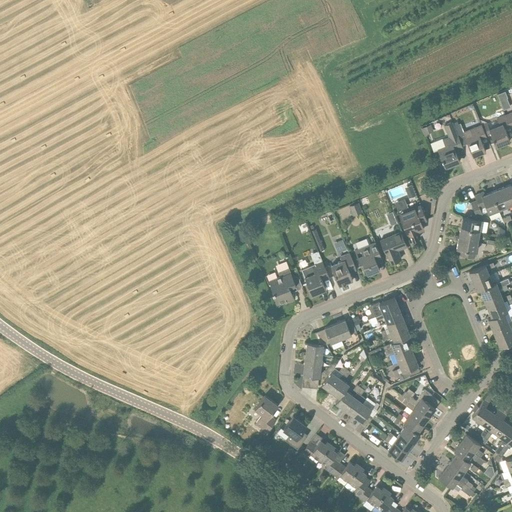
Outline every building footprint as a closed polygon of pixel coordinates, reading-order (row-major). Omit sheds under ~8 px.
[(506,98),(504,92),(497,94),(500,101),(506,98)] [(486,137),(491,135),(496,147),(510,141),(505,130),(511,127),(506,115),(497,119),(487,123),(486,122),(481,124),(486,137)] [(437,149),(445,167),(459,161),(455,150),(462,147),(459,140),(454,126),(452,122),(444,125),(448,138),(443,140),(442,139),(430,143),(433,151),(437,149)] [(472,156),(485,151),(481,139),(486,137),(481,124),(481,125),(469,130),(471,135),(465,138),(472,156)] [(430,125),(421,128),(425,137),(427,136),(427,135),(433,132),(430,125)] [(508,206),(511,204),(511,187),(511,184),(501,188),(508,206)] [(499,210),(508,206),(501,188),(491,192),(499,210)] [(416,196),(414,191),(407,193),(409,199),(416,196)] [(499,210),(491,192),(485,195),(484,192),(474,196),(476,201),(482,214),(487,212),(488,214),(499,210)] [(398,209),(408,207),(406,199),(396,201),(398,209)] [(476,217),(482,214),(476,201),(471,203),(476,217)] [(357,203),(350,206),(353,216),(361,213),(357,203)] [(426,220),(421,206),(399,215),(410,241),(420,237),(417,232),(423,229),(420,222),(426,220)] [(481,221),(462,217),(460,228),(479,232),(481,221)] [(395,218),(388,220),(391,226),(397,223),(395,218)] [(460,228),(458,239),(477,242),(479,232),(460,228)] [(324,250),(317,233),(315,229),(312,231),(313,235),(320,251),(324,250)] [(387,254),(391,263),(401,259),(396,247),(399,246),(400,249),(407,246),(401,232),(380,240),(386,255),(387,254)] [(474,259),(477,242),(458,239),(456,249),(461,250),(460,256),(474,259)] [(342,241),(336,244),(340,253),(346,250),(342,241)] [(367,275),(379,270),(377,262),(382,260),(375,242),(355,250),(362,269),(364,268),(367,275)] [(349,273),(356,270),(349,254),(340,257),(342,262),(331,266),(339,286),(348,282),(347,280),(351,278),(349,273)] [(322,262),(311,266),(302,270),(311,295),(326,289),(322,281),(329,279),(322,262)] [(469,272),(473,281),(488,275),(485,265),(469,272)] [(284,303),(294,299),(290,288),(295,286),(288,268),(278,272),(280,277),(269,282),(273,292),(272,293),(276,303),(284,300),(284,303)] [(492,285),(492,284),(488,275),(473,281),(477,291),(480,290),(492,285)] [(480,290),(484,299),(500,293),(508,289),(506,285),(510,283),(508,278),(504,280),(499,282),(496,283),(492,284),(492,285),(480,290)] [(484,299),(488,309),(504,302),(500,293),(484,299)] [(395,297),(382,302),(380,303),(379,302),(368,306),(372,318),(375,316),(399,307),(395,297)] [(504,312),(507,311),(504,302),(488,309),(491,318),(504,312)] [(402,317),(399,307),(375,316),(377,321),(385,318),(387,323),(402,317)] [(492,329),(508,322),(504,312),(491,318),(488,319),(492,329)] [(387,323),(391,332),(406,326),(402,317),(387,323)] [(345,320),(335,324),(340,338),(351,334),(356,332),(354,327),(349,329),(345,320)] [(496,338),(511,332),(510,327),(511,325),(511,320),(511,321),(508,322),(492,329),(496,338)] [(330,343),(340,338),(335,324),(324,328),(328,337),(317,342),(322,345),(322,344),(325,345),(330,342),(330,343)] [(410,336),(406,326),(391,332),(394,341),(394,342),(407,337),(410,336)] [(511,331),(511,332),(496,338),(500,348),(511,342),(511,331)] [(410,347),(407,337),(394,342),(394,341),(383,346),(387,356),(392,354),(391,354),(395,353),(410,347)] [(321,355),(322,345),(317,342),(317,344),(307,343),(305,354),(321,355)] [(410,347),(395,353),(397,357),(399,362),(414,356),(410,347)] [(320,366),(321,355),(305,354),(304,365),(320,366)] [(399,362),(401,368),(403,372),(407,370),(418,366),(414,356),(399,362)] [(328,376),(331,372),(334,367),(336,366),(336,365),(332,363),(324,373),(328,376)] [(319,377),(320,366),(304,365),(303,376),(319,377)] [(407,370),(403,372),(399,373),(397,374),(399,381),(410,377),(409,375),(407,370)] [(339,378),(331,372),(328,376),(321,385),(330,391),(339,378)] [(349,385),(339,378),(330,391),(339,398),(345,390),(349,385)] [(344,409),(352,416),(362,403),(365,398),(361,395),(364,390),(361,387),(357,392),(354,396),(344,409)] [(416,400),(412,397),(406,392),(403,397),(429,416),(435,408),(426,401),(431,395),(424,389),(416,400)] [(344,409),(354,396),(350,393),(345,390),(339,398),(335,402),(344,409)] [(278,405),(265,395),(254,409),(262,414),(255,423),(267,432),(275,420),(270,416),(278,405)] [(412,410),(409,414),(423,424),(429,416),(403,397),(401,396),(399,400),(406,405),(412,410)] [(362,403),(352,416),(361,423),(365,418),(370,422),(373,417),(377,411),(376,410),(379,405),(376,403),(375,404),(366,397),(365,398),(362,403)] [(472,416),(481,423),(490,410),(485,407),(488,403),(483,400),(479,407),(476,405),(473,411),(475,412),(472,416)] [(490,429),(501,413),(497,410),(494,414),(490,410),(481,423),(489,429),(490,429)] [(493,432),(498,436),(507,423),(503,420),(505,416),(501,413),(490,429),(489,429),(487,432),(483,437),(487,440),(493,432)] [(403,423),(406,425),(417,433),(423,424),(409,414),(403,423)] [(302,431),(306,426),(293,416),(283,429),(290,434),(285,440),(297,449),(308,435),(302,431)] [(506,442),(511,434),(511,425),(511,426),(507,423),(498,436),(504,440),(495,451),(498,454),(506,442)] [(420,435),(417,433),(406,425),(400,433),(414,443),(420,435)] [(400,433),(394,441),(408,451),(414,443),(400,433)] [(460,442),(480,457),(483,453),(477,448),(480,444),(466,434),(460,442)] [(511,445),(511,434),(506,442),(498,454),(498,455),(501,457),(508,448),(509,449),(511,445)] [(258,450),(262,444),(255,439),(251,445),(258,450)] [(316,446),(310,441),(302,452),(309,456),(311,454),(319,460),(330,444),(326,441),(325,443),(320,440),(316,446)] [(401,460),(408,451),(394,441),(388,449),(401,460)] [(480,457),(460,442),(454,451),(456,453),(467,461),(468,460),(470,457),(481,465),(484,461),(480,457)] [(337,453),(336,452),(333,449),(335,447),(330,444),(319,460),(327,465),(324,468),(331,473),(339,463),(333,458),(337,453)] [(456,453),(450,461),(464,471),(470,463),(470,462),(468,460),(467,461),(456,453)] [(472,485),(468,481),(468,480),(461,475),(464,471),(450,461),(444,469),(470,488),(472,485)] [(339,463),(331,473),(338,478),(339,475),(347,481),(359,465),(355,462),(354,465),(349,462),(345,467),(339,463)] [(285,474),(290,468),(285,464),(280,470),(285,474)] [(292,478),(299,468),(294,465),(287,475),(292,478)] [(359,465),(347,481),(355,487),(351,492),(358,497),(366,486),(370,481),(364,477),(366,474),(362,471),(364,469),(359,465)] [(461,488),(460,489),(469,496),(473,491),(470,489),(470,488),(444,469),(438,477),(452,488),(455,483),(461,488)] [(372,491),(366,486),(358,497),(364,501),(366,498),(375,505),(386,489),(382,486),(381,489),(376,486),(372,491)] [(381,511),(391,511),(395,508),(389,503),(392,500),(393,498),(389,495),(391,492),(386,489),(375,505),(383,511),(381,511)]
